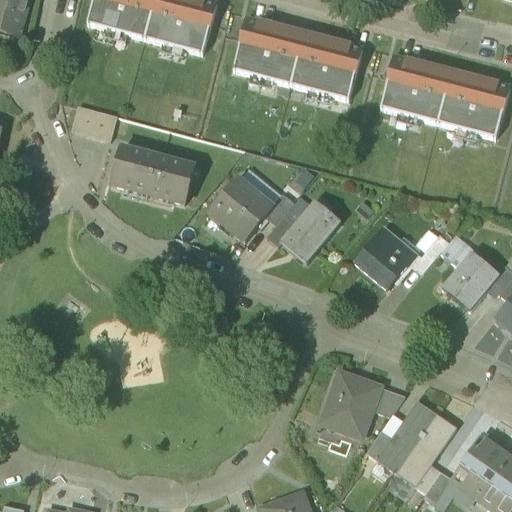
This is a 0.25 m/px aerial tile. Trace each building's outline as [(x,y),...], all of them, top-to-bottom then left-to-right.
[(0,0),(0,39),(18,45),(30,0),(0,0)] [(156,0),(93,0),(90,13),(91,13),(149,28),(156,0)] [(217,8),(185,0),(156,0),(149,28),(208,43),(217,8)] [(149,28),(91,13),(87,31),(144,46),(149,28)] [(303,39),(245,24),(236,59),(237,59),(295,74),(303,39)] [(208,43),(149,28),(144,46),(202,61),(207,43),(208,43)] [(362,54),(303,39),(295,74),(352,89),(353,89),(362,54)] [(295,74),(237,59),(233,77),(290,92),(295,74)] [(451,77),(392,62),(383,97),(384,97),(442,112),(451,77)] [(352,89),(295,74),(290,92),(348,107),(353,89),(352,89)] [(509,92),(451,77),(442,112),(500,127),(509,92)] [(442,112),(384,97),(380,115),(437,130),(442,112)] [(500,127),(442,112),(437,130),(495,144),(500,127)] [(116,123),(78,113),(73,135),(111,145),(116,123)] [(194,174),(121,155),(112,190),(185,209),(194,174)] [(18,171),(4,168),(2,179),(16,182),(18,171)] [(272,214),(238,185),(209,219),(246,250),(266,226),(274,216),(272,214)] [(294,210),(283,201),(272,214),(274,216),(266,226),(275,233),(283,223),(294,210)] [(294,232),(280,249),(281,250),(306,270),(340,229),(314,207),(294,232)] [(294,232),(283,223),(275,233),(265,244),(278,254),(281,250),(280,249),(294,232)] [(417,260),(384,233),(357,266),(390,293),(417,260)] [(443,255),(461,270),(470,259),(479,248),(461,234),(443,255)] [(432,250),(414,271),(423,279),(441,257),(432,250)] [(461,270),(441,294),(468,316),(488,292),(497,281),(496,280),(470,259),(461,270)] [(511,284),(511,278),(504,271),(496,280),(497,281),(488,292),(499,300),(511,284)] [(511,284),(499,300),(506,306),(508,308),(511,304),(511,284)] [(511,304),(508,308),(494,326),(511,340),(511,304)] [(379,394),(340,381),(322,430),(362,444),(371,417),(379,394)] [(405,404),(379,394),(371,417),(392,424),(405,404)] [(392,445),(376,467),(396,481),(437,421),(417,407),(392,445)] [(437,421),(396,481),(416,495),(431,473),(457,434),(437,421)] [(392,445),(382,438),(367,461),(376,467),(392,445)] [(450,486),(450,487),(451,487),(475,504),(486,511),(511,511),(511,461),(482,441),(450,486)] [(441,480),(431,473),(416,495),(425,502),(426,502),(441,480)] [(441,480),(426,502),(424,506),(433,511),(434,511),(451,487),(450,487),(450,486),(441,480)] [(469,511),(475,504),(451,487),(434,511),(446,511),(453,503),(465,511),(469,511)] [(307,511),(303,499),(267,511),(307,511)]
